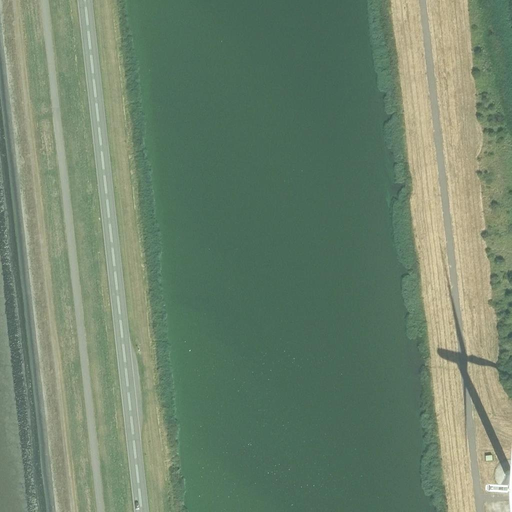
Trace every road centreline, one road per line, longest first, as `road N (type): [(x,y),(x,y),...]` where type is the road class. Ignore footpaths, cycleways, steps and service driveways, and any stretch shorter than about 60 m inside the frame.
road 1 (unclassified): [(479,511),(422,0)]
road 2 (trunk): [(140,511),(84,0)]
road 3 (unclassified): [(99,511),(43,0)]
